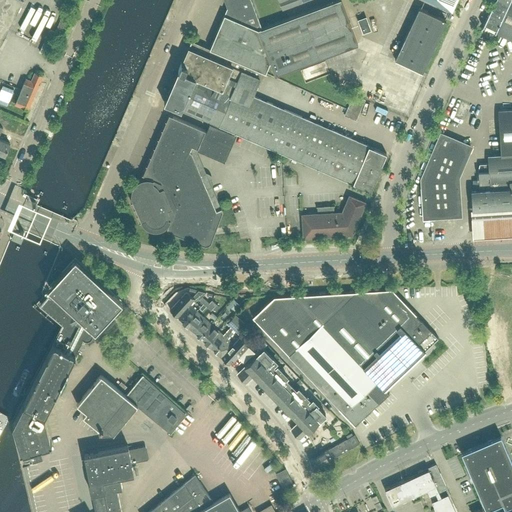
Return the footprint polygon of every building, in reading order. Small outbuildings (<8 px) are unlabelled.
[(59,0),(56,9),(74,17),(77,8),(59,0)] [(121,77),(121,78),(121,79),(121,80),(122,80),(122,81),(122,82),(123,82),(123,83),(124,83),(124,84),(125,84),(125,85),(126,85),(127,86),(128,86),(129,86),(130,86),(131,86),(132,86),(133,86),(133,85),(134,85),(135,85),(135,84),(136,84),(136,83),(137,83),(137,82),(138,82),(138,81),(148,59),(172,0),(153,0),(131,51),(121,74),(121,75),(121,76),(121,77)] [(210,47),(262,69),(263,70),(268,58),(274,75),(357,44),(340,0),(335,0),(316,7),(261,28),(250,0),(223,0),(226,7),(210,47)] [(365,12),(362,0),(360,0),(353,1),(356,14),(365,12)] [(432,0),(450,8),(454,0),(432,0)] [(511,0),(493,0),(481,26),(511,40),(511,0)] [(394,59),(421,72),(445,20),(419,7),(394,59)] [(56,9),(52,18),(70,25),(74,17),(56,9)] [(357,20),(362,33),(370,30),(366,17),(357,20)] [(52,18),(48,27),(66,34),(70,25),(52,18)] [(48,27),(44,35),(62,43),(66,34),(48,27)] [(44,35),(40,44),(58,52),(62,43),(44,35)] [(191,40),(164,102),(218,125),(370,190),(386,153),(251,95),(262,69),(210,47),(209,48),(191,40)] [(40,44),(36,53),(54,61),(58,52),(40,44)] [(36,53),(32,63),(50,70),(54,61),(36,53)] [(23,84),(19,93),(37,101),(41,92),(23,84)] [(19,93),(15,103),(33,110),(37,101),(19,93)] [(353,95),(344,115),(355,120),(364,100),(353,95)] [(15,103),(11,111),(29,119),(33,110),(15,103)] [(477,190),(473,190),(471,190),(472,209),(511,206),(511,109),(498,111),(501,155),(488,156),(488,163),(479,164),(476,176),(477,179),(477,190)] [(134,191),(133,194),(134,196),(134,198),(131,199),(140,220),(143,219),(144,221),(146,223),(147,224),(149,225),(152,226),(154,226),(156,226),(158,226),(161,225),(162,224),(164,223),(166,221),(167,219),(167,218),(170,219),(165,230),(189,239),(192,233),(205,238),(216,210),(191,152),(189,151),(191,146),(197,149),(205,129),(169,113),(142,174),(153,179),(152,181),(151,181),(149,180),(146,180),(144,180),(142,181),(140,182),(138,183),(136,185),(135,187),(134,189),(134,191)] [(0,152),(5,155),(10,143),(0,138),(0,133),(3,128),(0,126),(0,152)] [(421,178),(424,217),(459,215),(457,176),(470,146),(440,134),(421,178)] [(316,213),(302,214),(303,237),(351,234),(365,202),(349,195),(342,212),(334,212),(334,205),(316,206),(316,213)] [(473,228),(473,240),(511,237),(511,214),(472,217),(473,228)] [(14,232),(11,238),(20,242),(23,235),(14,232)] [(51,443),(44,414),(75,353),(85,334),(87,335),(89,332),(88,332),(92,327),(94,329),(121,300),(84,267),(75,258),(48,286),(52,290),(40,304),(62,323),(12,424),(19,448),(20,452),(30,449),(32,454),(43,451),(41,446),(51,443)] [(511,284),(497,283),(494,284),(495,292),(494,301),(495,306),(504,307),(509,306),(510,310),(509,316),(511,315),(511,319),(510,319),(511,319),(511,284)] [(285,351),(285,352),(354,424),(379,401),(367,389),(430,330),(391,288),(355,290),(274,296),(252,316),(285,351)] [(197,298),(198,299),(205,292),(197,290),(192,296),(186,290),(169,309),(178,317),(190,304),(193,300),(194,301),(197,298)] [(201,301),(203,303),(206,306),(210,309),(216,303),(211,299),(208,302),(204,298),(201,301)] [(231,313),(238,306),(232,300),(225,307),(231,313)] [(178,317),(185,324),(197,310),(190,304),(178,317)] [(185,324),(193,331),(205,317),(197,310),(185,324)] [(235,315),(228,323),(237,332),(245,324),(235,315)] [(193,331),(200,337),(212,324),(205,317),(193,331)] [(200,337),(206,343),(218,330),(212,324),(200,337)] [(206,343),(214,350),(226,337),(226,336),(231,331),(228,329),(224,334),(218,330),(206,343)] [(221,357),(229,364),(248,343),(239,335),(233,343),(234,343),(221,357)] [(214,350),(221,357),(234,343),(233,343),(226,337),(214,350)] [(258,339),(252,343),(255,347),(261,343),(258,339)] [(243,365),(244,365),(237,372),(246,381),(253,374),(257,378),(264,386),(286,409),(294,417),(298,421),(290,428),(299,437),(317,420),(318,421),(326,414),(317,404),(318,403),(312,397),(308,401),(307,400),(309,398),(298,386),(296,388),(286,378),(288,376),(277,364),(275,366),(273,365),(277,361),(273,357),(263,346),(243,365)] [(83,415),(98,428),(98,435),(112,434),(136,404),(170,432),(186,413),(142,373),(125,394),(101,374),(76,403),(86,411),(83,415)] [(309,459),(314,468),(328,460),(359,442),(354,433),(324,450),(324,451),(309,459)] [(492,439),(462,452),(486,507),(497,503),(499,508),(493,510),(494,511),(511,511),(511,465),(499,437),(492,440),(492,439)] [(84,453),(90,480),(89,480),(91,492),(92,492),(96,511),(121,511),(117,490),(122,489),(120,475),(133,472),(131,461),(147,458),(144,445),(129,448),(128,444),(84,453)] [(387,494),(392,504),(426,489),(431,500),(436,511),(456,511),(448,495),(450,494),(435,463),(417,472),(417,473),(384,488),(387,494)] [(272,464),(262,468),(264,473),(274,469),(272,464)] [(285,468),(276,473),(282,485),(291,481),(285,468)] [(184,482),(160,502),(165,511),(189,511),(212,499),(194,473),(184,482)] [(194,511),(251,511),(248,506),(239,511),(229,493),(194,511)] [(165,511),(160,502),(147,511),(165,511)]
